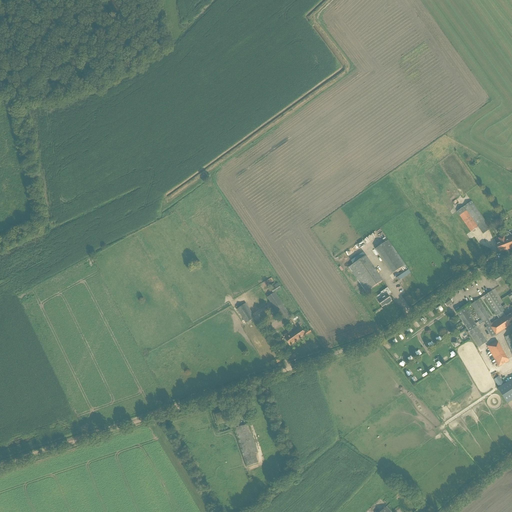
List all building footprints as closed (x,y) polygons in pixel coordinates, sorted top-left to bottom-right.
[(472,201),(457,212),(470,232),(478,227),(483,234),(491,228),(472,201)] [(496,244),(497,248),(499,253),(511,248),(508,239),(506,235),(498,238),(499,242),(496,244)] [(375,249),(389,270),(392,274),(405,265),(387,240),(375,249)] [(350,261),(353,265),(349,267),(366,292),(383,280),(363,252),(350,261)] [(408,270),(398,277),(400,280),(410,273),(408,270)] [(272,292),(267,296),(275,308),(274,309),(284,323),(291,318),(274,293),(281,289),(279,286),(277,283),(269,288),(272,292)] [(378,301),(379,303),(382,307),(385,305),(386,305),(391,301),(387,296),(391,293),(387,288),(380,293),(384,297),(378,301)] [(484,296),(497,316),(502,312),(504,311),(491,291),(484,296)] [(446,307),(453,303),(449,297),(443,301),(446,307)] [(471,304),(474,309),(483,322),(490,318),(481,304),(478,300),(471,304)] [(235,307),(237,309),(246,323),(251,320),(241,304),(235,307)] [(457,314),(459,318),(469,332),(477,327),(468,313),(465,308),(457,314)] [(502,312),(497,316),(499,319),(485,328),(491,337),(510,325),(511,323),(511,312),(506,317),(502,312)] [(477,327),(469,332),(479,347),(487,342),(477,327)] [(284,339),(286,342),(289,346),(305,335),(300,328),(284,339)] [(451,342),(454,348),(460,345),(457,339),(451,342)] [(497,341),(487,346),(498,367),(508,361),(497,341)] [(493,380),(499,388),(497,389),(507,403),(511,399),(511,379),(504,385),(498,376),(493,380)] [(214,414),(215,418),(214,418),(215,421),(216,421),(217,424),(227,421),(223,411),(214,414)] [(234,429),(235,434),(246,467),(258,463),(254,454),(257,453),(248,424),(234,429)]
